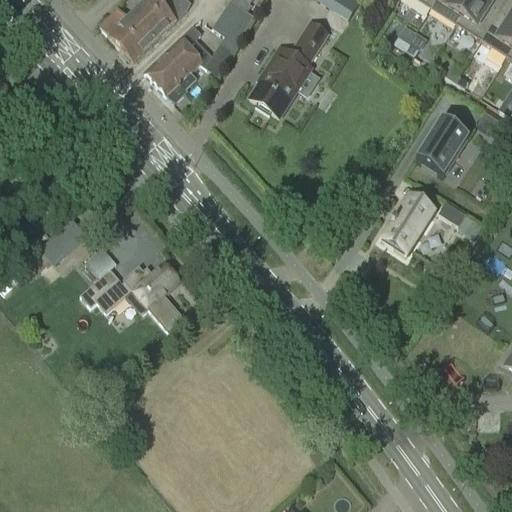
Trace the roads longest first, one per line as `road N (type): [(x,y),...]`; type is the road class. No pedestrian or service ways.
road 1 (secondary): [(438,511),(335,370),(224,241)]
road 2 (secondary): [(224,241),(11,0)]
road 3 (secondary): [(0,20),(148,179),(224,241)]
